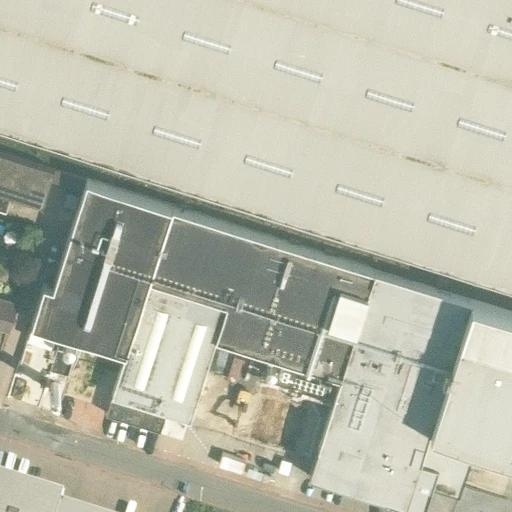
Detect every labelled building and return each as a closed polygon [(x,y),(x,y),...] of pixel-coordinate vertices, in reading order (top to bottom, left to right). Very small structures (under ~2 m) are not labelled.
[(511,0),(0,0),(0,122),(511,283),(511,0)] [(0,151),(0,209),(5,212),(10,196),(41,207),(54,169),(0,151)] [(86,178),(82,192),(53,285),(43,282),(31,322),(125,351),(171,205),(86,178)] [(297,244),(171,205),(125,351),(106,413),(160,430),(166,411),(190,419),(216,338),(262,353),(297,244)] [(22,238),(22,250),(32,250),(32,238),(22,238)] [(373,268),(297,244),(262,353),(339,377),(373,268)] [(309,475),(423,511),(434,478),(456,485),(470,442),(511,455),(511,311),(471,299),(373,268),(339,377),(340,377),(309,475)] [(0,327),(8,330),(16,303),(0,297),(0,327)] [(264,400),(252,438),(294,451),(306,413),(264,400)] [(0,511),(60,511),(62,504),(0,484),(0,511)]
